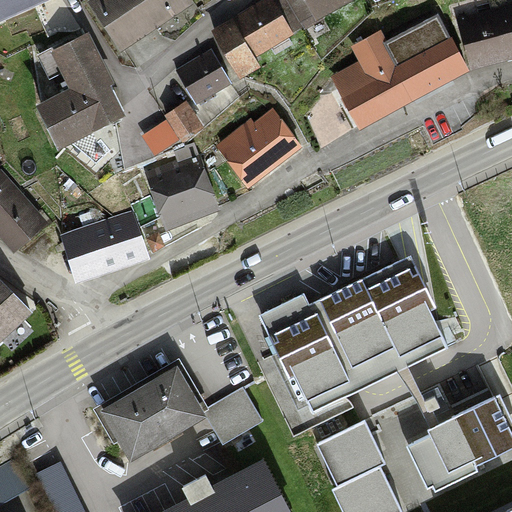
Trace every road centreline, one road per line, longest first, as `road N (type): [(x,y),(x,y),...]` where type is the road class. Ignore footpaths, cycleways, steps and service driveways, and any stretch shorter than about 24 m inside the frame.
road 1 (secondary): [(511,140),(104,345)]
road 2 (residential): [(104,345),(75,302),(0,253)]
road 3 (residential): [(238,0),(142,80)]
road 4 (secondary): [(104,345),(0,407)]
